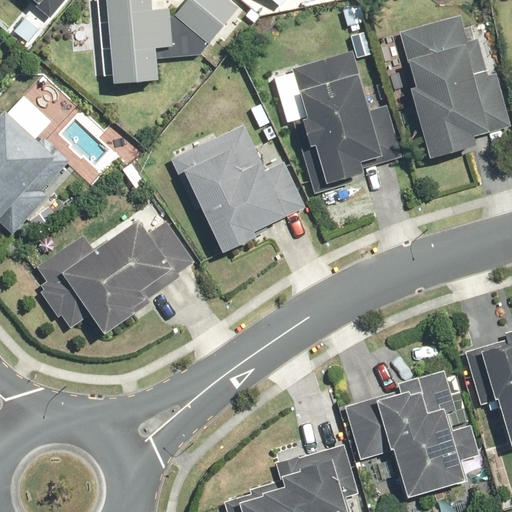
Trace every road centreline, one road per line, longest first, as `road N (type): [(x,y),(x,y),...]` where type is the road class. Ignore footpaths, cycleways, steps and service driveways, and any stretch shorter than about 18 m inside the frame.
road 1 (residential): [(116,444),(332,305),(406,271),(511,239)]
road 2 (tertiary): [(8,421),(55,408),(79,413),(116,444)]
